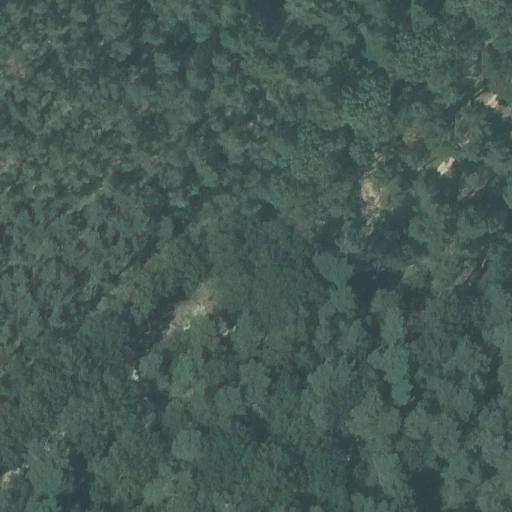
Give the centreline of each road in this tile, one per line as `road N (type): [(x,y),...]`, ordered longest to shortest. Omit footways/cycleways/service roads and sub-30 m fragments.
road 1 (track): [(381,217),(264,308),(110,384),(0,484)]
road 2 (track): [(381,217),(246,0)]
road 3 (track): [(381,217),(474,135),(511,87)]
road 4 (track): [(511,310),(495,276),(450,256),(422,216),(381,217)]
